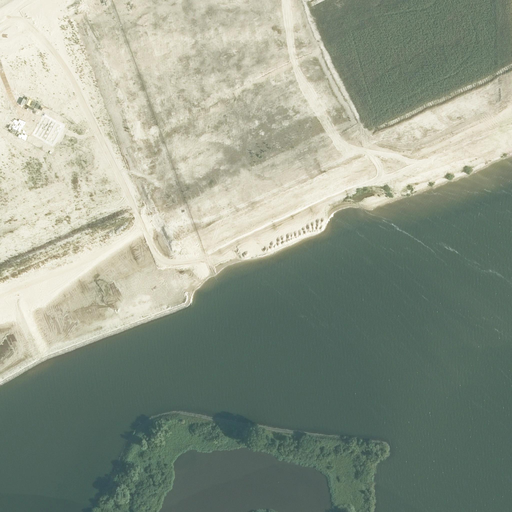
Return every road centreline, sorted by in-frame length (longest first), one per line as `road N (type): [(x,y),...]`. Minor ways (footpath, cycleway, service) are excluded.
road 1 (residential): [(305,0),(381,157),(511,100)]
road 2 (residential): [(49,0),(149,199)]
road 3 (residential): [(0,72),(79,230)]
